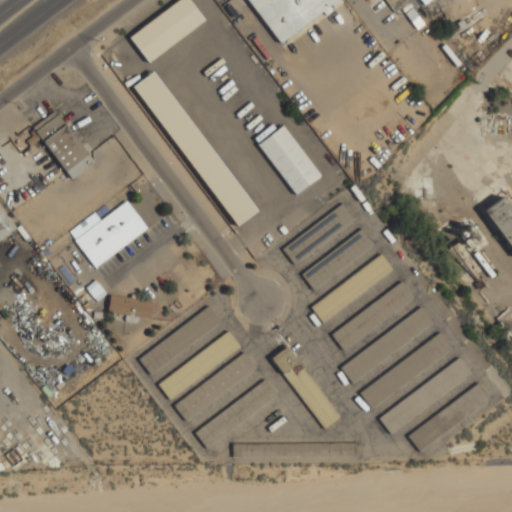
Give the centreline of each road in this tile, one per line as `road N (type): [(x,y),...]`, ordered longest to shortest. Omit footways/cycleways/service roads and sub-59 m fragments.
road 1 (residential): [(80,44),(262,306)]
road 2 (residential): [(0,103),(136,0)]
